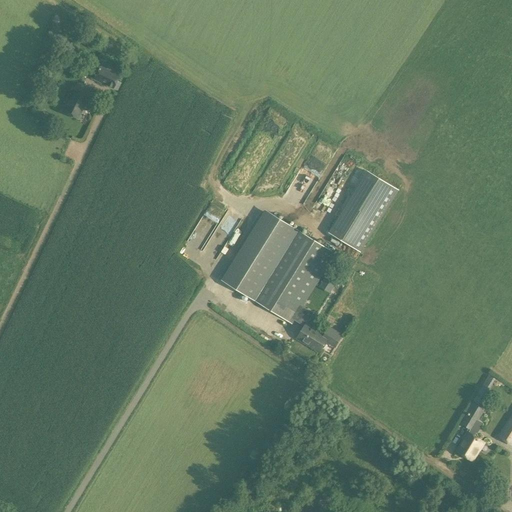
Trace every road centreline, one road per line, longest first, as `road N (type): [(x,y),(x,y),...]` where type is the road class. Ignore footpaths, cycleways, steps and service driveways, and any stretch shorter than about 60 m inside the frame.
road 1 (track): [(196,302),(504,511)]
road 2 (track): [(67,511),(196,302)]
